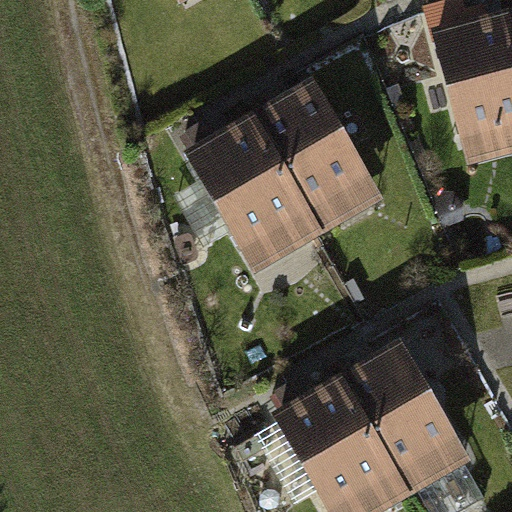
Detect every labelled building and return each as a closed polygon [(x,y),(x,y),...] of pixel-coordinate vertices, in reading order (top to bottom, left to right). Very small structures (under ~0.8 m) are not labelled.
[(438,35),(469,168),(511,157),(511,33),(508,18),(438,35)] [(316,86),(254,122),(322,241),(384,206),(316,86)] [(254,122),(191,158),(259,277),(322,241),(254,122)] [(404,346),(341,381),(409,501),(472,465),(404,346)] [(341,381),(279,417),(332,511),(389,511),(409,501),(341,381)]
